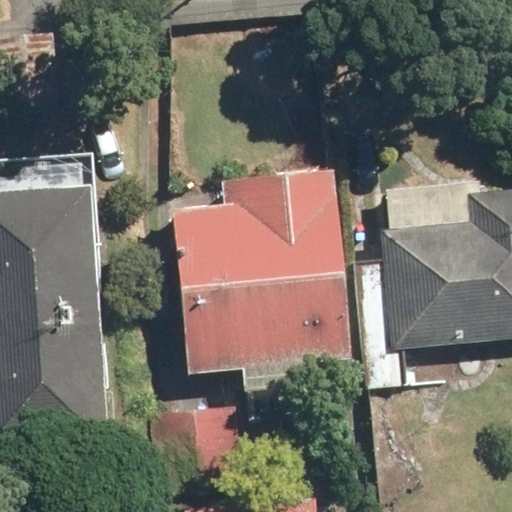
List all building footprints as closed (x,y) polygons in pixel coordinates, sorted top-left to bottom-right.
[(45,37),(0,40),(0,113),(50,109),(45,37)] [(224,206),(168,210),(181,373),(344,360),(330,173),(222,181),(224,206)] [(89,181),(0,188),(0,454),(111,445),(89,181)] [(463,220),(372,229),(384,349),(511,336),(511,189),(460,195),(463,220)] [(237,404),(151,413),(159,494),(245,486),(237,404)] [(315,511),(315,499),(184,508),(184,511),(315,511)]
